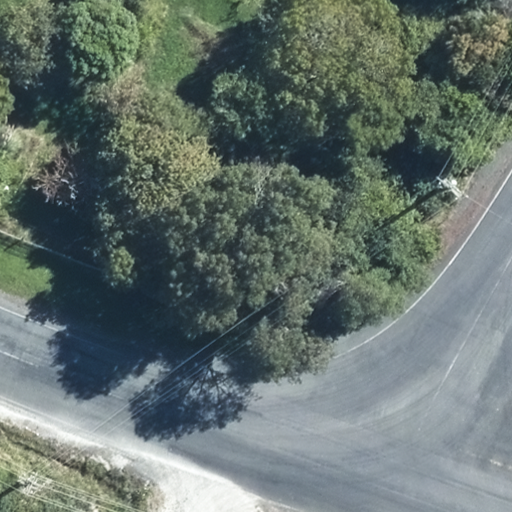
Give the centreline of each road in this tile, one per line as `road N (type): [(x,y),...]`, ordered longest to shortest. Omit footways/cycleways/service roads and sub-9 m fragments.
road 1 (tertiary): [(397,501),(0,351)]
road 2 (tertiary): [(511,257),(397,501)]
